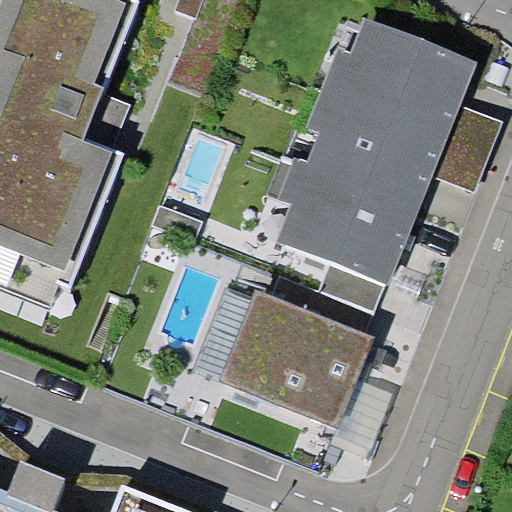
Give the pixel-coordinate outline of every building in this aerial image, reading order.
[(126,0),(0,0),(0,247),(60,270),(109,144),(75,131),(126,0)] [(477,61),(366,16),(351,54),(338,49),(307,127),(319,132),(306,162),(295,157),(291,166),(280,162),(266,196),(290,206),(276,240),(386,285),(431,176),(459,105),(477,61)] [(502,121),(459,105),(431,176),(475,191),(502,121)] [(363,335),(259,294),(229,368),(333,410),(363,335)] [(0,511),(211,511),(213,508),(119,473),(104,511),(78,511),(66,507),(76,480),(13,457),(3,484),(0,482),(0,511)]
